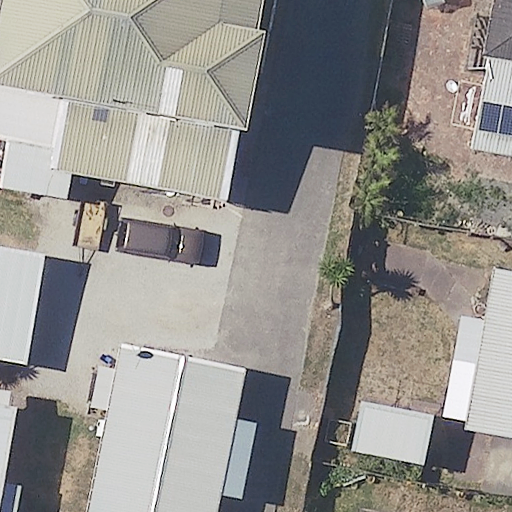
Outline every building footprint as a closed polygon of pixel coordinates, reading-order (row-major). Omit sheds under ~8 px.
[(267,0),(2,0),(0,19),(0,142),(4,143),(0,172),(0,189),(76,201),(79,182),(236,206),(242,166),(267,0)] [(511,165),(511,0),(509,0),(480,159),(511,165)] [(511,278),(479,271),(446,428),(511,441),(511,278)] [(103,416),(23,402),(0,397),(0,511),(227,511),(254,365),(117,340),(103,416)] [(438,418),(362,401),(349,459),(425,476),(438,418)]
